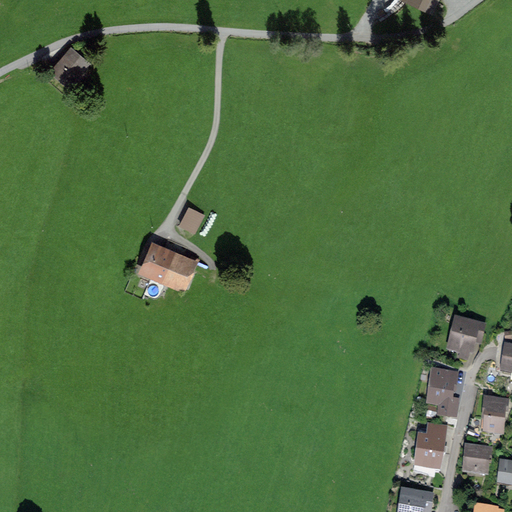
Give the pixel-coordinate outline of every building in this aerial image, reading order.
[(77,83),(83,75),(76,69),(81,62),(72,55),(67,61),(65,59),(54,71),(69,84),(73,79),(77,83)] [(179,226),(195,234),(204,216),(188,208),(179,226)] [(149,260),(144,272),(182,288),(193,263),(196,264),(198,260),(191,257),(189,261),(151,244),(145,258),(149,260)] [(458,322),(452,348),(469,352),(472,337),(480,339),(484,326),(475,324),(475,326),(458,322)] [(440,402),(439,413),(454,416),(457,402),(449,401),(451,381),(455,382),(456,374),(435,371),(431,401),(440,402)] [(487,400),(485,418),(486,418),(485,430),(500,432),(503,402),(487,400)] [(429,432),(428,439),(421,439),(418,464),(438,466),(442,446),(444,434),(429,432)] [(468,449),(467,469),(484,471),(486,451),(468,449)] [(511,464),(504,464),(502,481),(511,482),(511,464)] [(405,493),(402,511),(420,511),(421,507),(429,508),(431,495),(422,494),(422,496),(405,493)]
